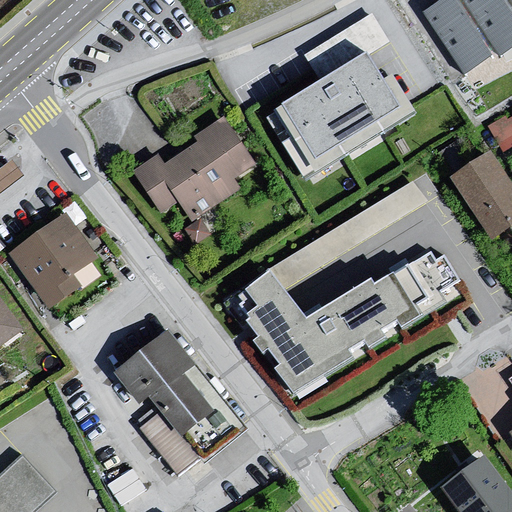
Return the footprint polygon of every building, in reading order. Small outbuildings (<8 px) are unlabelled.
[(511,0),(434,0),(419,11),(463,71),(492,50),(500,55),(511,45),(511,0)] [(390,41),(372,11),(304,52),(321,80),(365,53),(366,55),(390,41)] [(381,80),(366,55),(365,53),(321,80),(275,107),(278,111),(268,117),(306,179),(417,112),(392,73),(381,80)] [(511,110),(487,125),(504,154),(511,148),(511,110)] [(158,152),(133,168),(162,214),(182,201),(193,218),(243,186),(237,177),(257,165),(225,114),(192,135),(196,142),(164,162),(158,152)] [(511,181),(489,149),(448,177),(491,240),(511,225),(511,181)] [(24,176),(12,160),(0,168),(0,191),(1,193),(24,176)] [(66,212),(10,250),(49,307),(82,285),(74,273),(97,258),(66,212)] [(306,316),(270,266),(233,290),(248,313),(246,316),(259,336),(256,339),(293,391),(356,357),(353,353),(361,347),(365,355),(391,338),(385,328),(397,320),(403,328),(447,300),(440,289),(458,277),(442,253),(437,257),(432,249),(370,288),(366,280),(306,316)] [(0,295),(0,352),(27,334),(0,295)] [(169,327),(119,365),(177,440),(215,411),(183,371),(195,361),(169,327)] [(31,511),(54,492),(21,456),(0,474),(0,511),(31,511)] [(511,511),(511,500),(482,457),(439,487),(457,511),(511,511)] [(153,494),(138,475),(115,493),(131,511),(153,494)]
